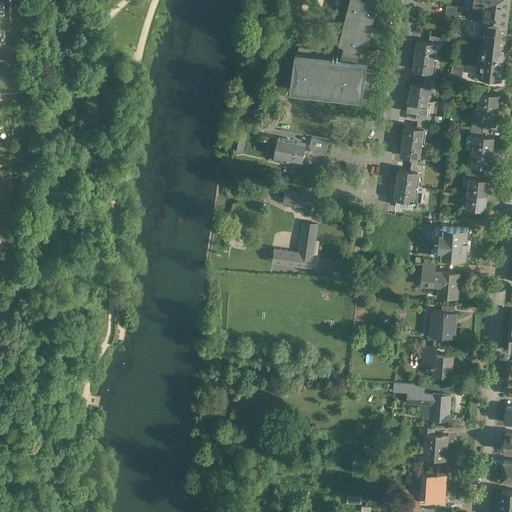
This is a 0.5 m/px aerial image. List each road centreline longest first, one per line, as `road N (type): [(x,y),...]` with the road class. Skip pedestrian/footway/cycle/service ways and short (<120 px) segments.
road 1 (residential): [(483,511),(511,197)]
road 2 (residential): [(383,193),(411,0)]
